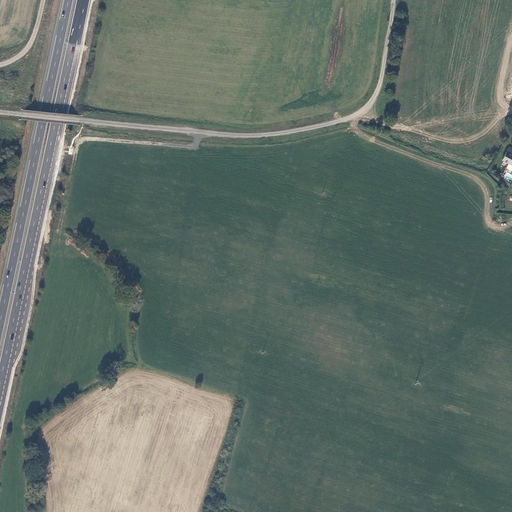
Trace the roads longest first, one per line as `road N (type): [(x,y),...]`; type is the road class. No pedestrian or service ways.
road 1 (trunk): [(0,383),(81,0)]
road 2 (trunk): [(68,0),(0,322)]
road 3 (track): [(199,133),(193,147),(79,142),(58,231)]
